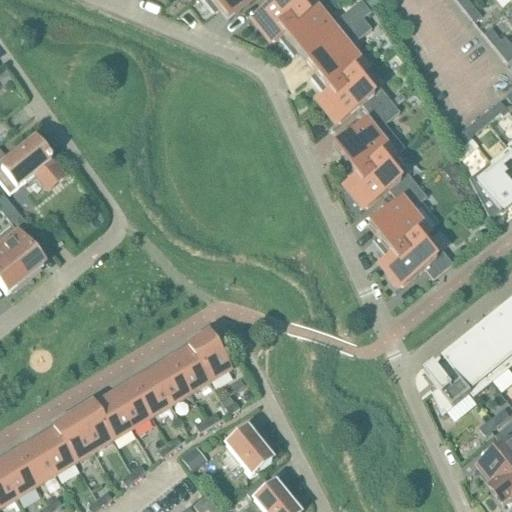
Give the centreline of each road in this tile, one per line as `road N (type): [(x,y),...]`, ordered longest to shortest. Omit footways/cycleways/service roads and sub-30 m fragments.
road 1 (residential): [(402,381),(271,80),(230,52),(95,0)]
road 2 (residential): [(0,51),(117,217)]
road 3 (residential): [(246,358),(325,511)]
road 4 (residential): [(0,331),(111,241),(117,217)]
road 5 (residential): [(462,511),(402,381)]
road 6 (residential): [(511,296),(402,381)]
